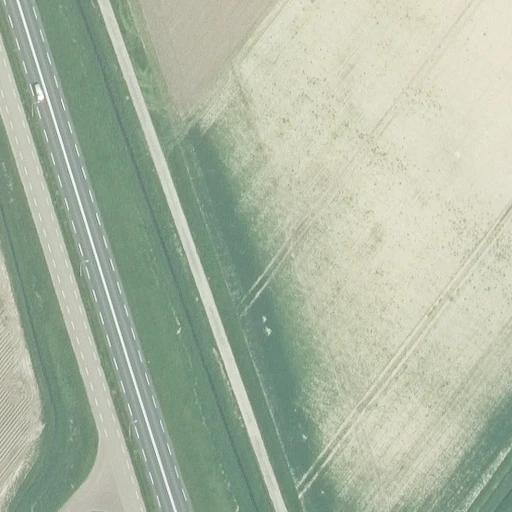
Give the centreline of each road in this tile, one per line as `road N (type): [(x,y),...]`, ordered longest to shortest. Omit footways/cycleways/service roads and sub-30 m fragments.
road 1 (unclassified): [(280,511),(100,0)]
road 2 (unclassified): [(126,486),(0,75)]
road 3 (primary): [(17,0),(133,381)]
road 4 (primary): [(180,511),(133,381)]
road 5 (primary): [(133,381),(169,511)]
